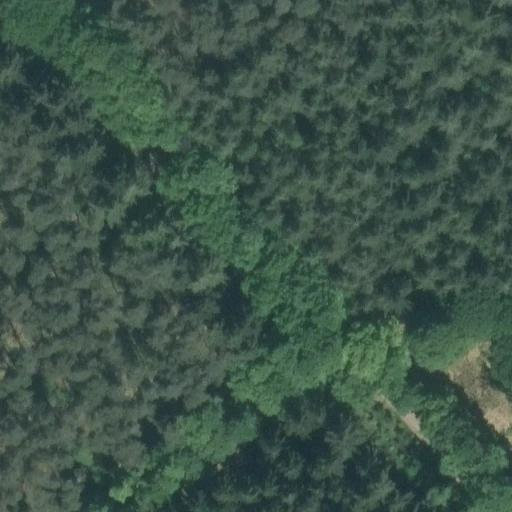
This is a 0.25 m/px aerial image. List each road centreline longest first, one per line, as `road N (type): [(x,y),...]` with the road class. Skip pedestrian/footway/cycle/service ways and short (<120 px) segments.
road 1 (track): [(470,511),(33,0)]
road 2 (track): [(317,333),(98,511)]
